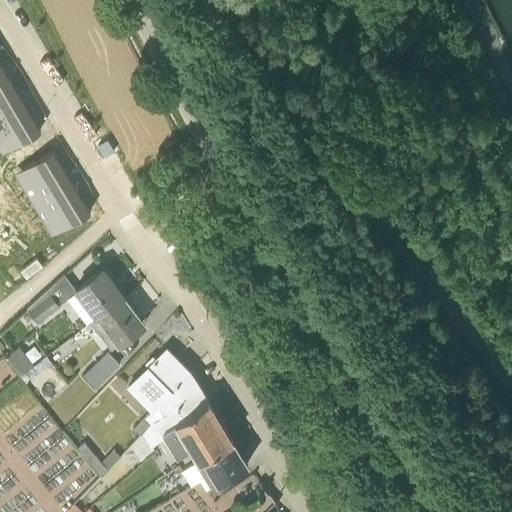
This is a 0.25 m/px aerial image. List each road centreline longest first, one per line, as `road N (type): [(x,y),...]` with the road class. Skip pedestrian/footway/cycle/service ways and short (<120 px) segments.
road 1 (unclassified): [(411,511),(135,0)]
road 2 (residential): [(307,511),(187,291),(118,198)]
road 3 (residential): [(0,1),(118,198)]
road 4 (residential): [(0,304),(118,198)]
